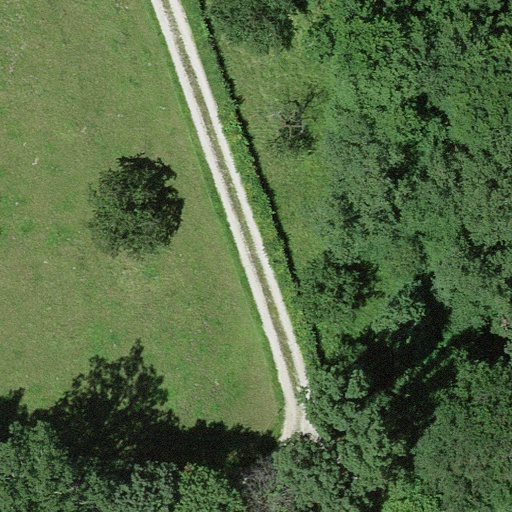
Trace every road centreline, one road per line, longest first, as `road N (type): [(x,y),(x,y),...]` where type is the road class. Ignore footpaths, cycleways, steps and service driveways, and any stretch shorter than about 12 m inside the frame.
road 1 (track): [(0,493),(312,487),(511,459)]
road 2 (track): [(312,487),(319,457),(170,0)]
